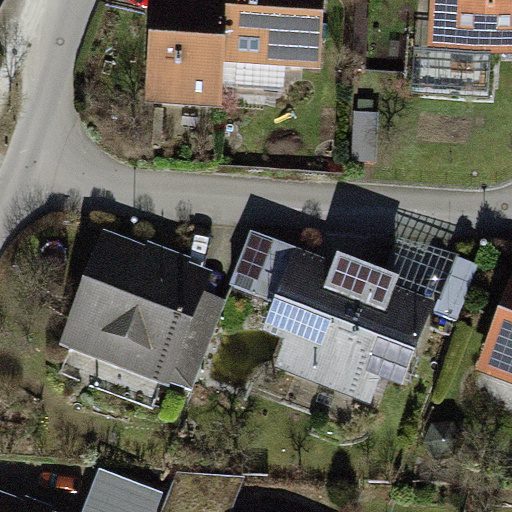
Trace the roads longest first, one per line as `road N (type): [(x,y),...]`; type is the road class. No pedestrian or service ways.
road 1 (residential): [(511,208),(464,217),(207,203),(46,171)]
road 2 (residential): [(46,171),(52,69),(79,0)]
